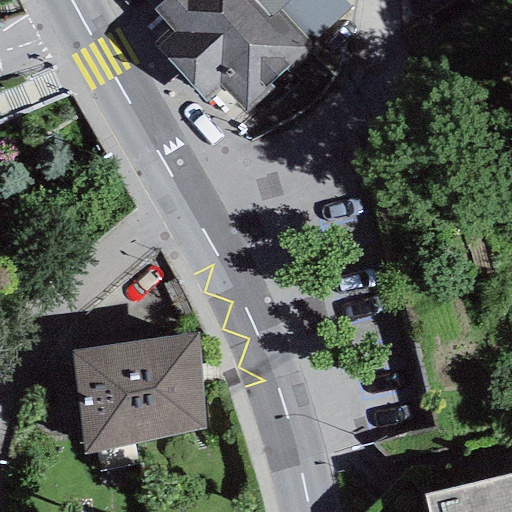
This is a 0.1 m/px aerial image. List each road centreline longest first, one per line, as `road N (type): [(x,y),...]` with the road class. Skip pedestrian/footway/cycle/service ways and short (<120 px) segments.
road 1 (secondary): [(180,195),(268,373),(309,511)]
road 2 (residential): [(0,371),(180,195)]
road 3 (secondary): [(81,23),(180,195)]
